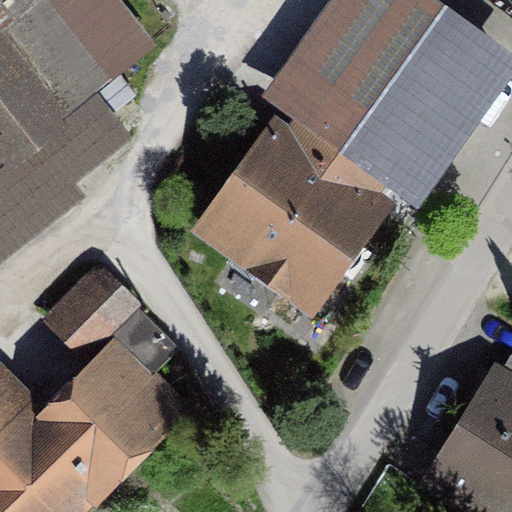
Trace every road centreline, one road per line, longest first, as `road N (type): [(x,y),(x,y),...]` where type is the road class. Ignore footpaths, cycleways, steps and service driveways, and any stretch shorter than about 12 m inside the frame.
road 1 (track): [(231,0),(119,218),(0,313)]
road 2 (residential): [(511,188),(315,511)]
road 3 (track): [(119,218),(314,511)]
